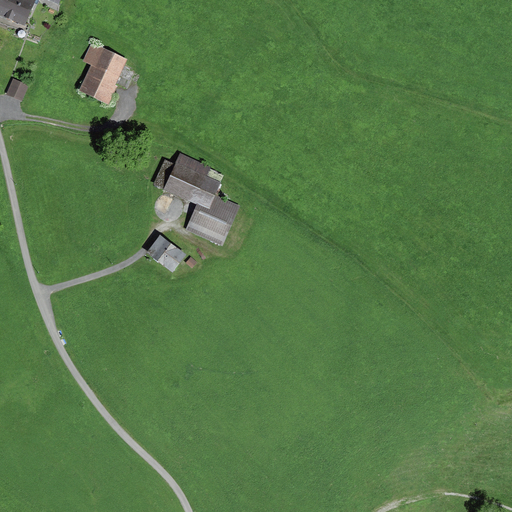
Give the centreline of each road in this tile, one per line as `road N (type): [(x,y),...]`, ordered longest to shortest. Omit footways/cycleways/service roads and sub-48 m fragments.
road 1 (unclassified): [(188,511),(67,346),(18,219),(0,142)]
road 2 (track): [(44,292),(112,271),(142,255),(168,226),(187,238)]
road 3 (track): [(0,116),(107,128),(124,116),(129,94)]
